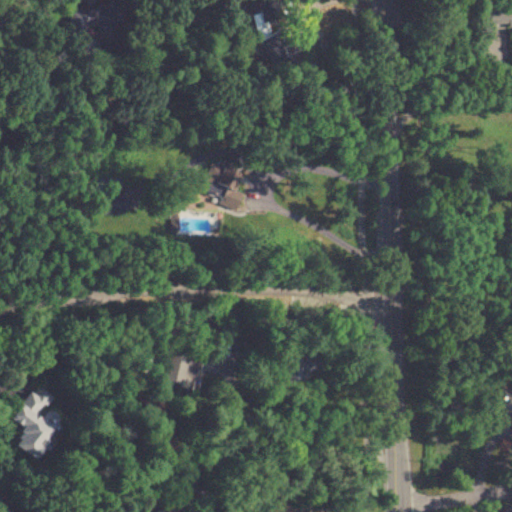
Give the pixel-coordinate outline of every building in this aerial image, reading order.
[(511,4),(480,5),(480,25),(511,24),(511,4)] [(108,7),(65,9),(67,38),(84,38),(83,26),(96,26),(97,36),(110,36),(108,7)] [(231,190),(237,173),(208,164),(198,198),(233,209),(239,192),(231,190)] [(95,198),(95,214),(122,214),(122,198),(95,198)] [(193,389),(201,358),(163,349),(155,380),(193,389)] [(266,359),(270,381),(321,371),(317,349),(266,359)] [(51,415),(39,410),(47,393),(26,383),(9,419),(18,423),(8,445),(32,456),(51,415)] [(490,420),(511,422),(511,390),(494,388),(490,420)] [(149,511),(176,511),(172,502),(149,511)]
